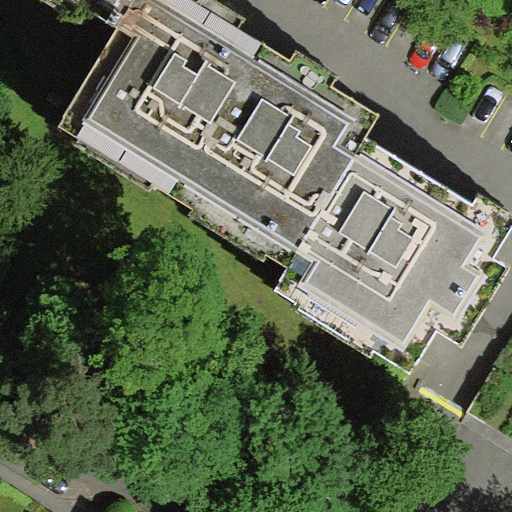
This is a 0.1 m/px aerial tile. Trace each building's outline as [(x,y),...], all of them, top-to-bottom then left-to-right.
[(65,0),(82,10),(87,0),(98,0),(127,16),(136,0),(65,0)] [(266,47),(189,0),(136,0),(127,16),(67,118),(180,187),(266,47)] [(266,47),(180,187),(295,257),(367,141),(382,116),(266,47)] [(506,223),(367,141),(295,257),(281,280),(419,363),(447,319),(462,328),(499,268),(484,258),(506,223)] [(500,433),(511,440),(511,343),(469,415),(500,433)]
